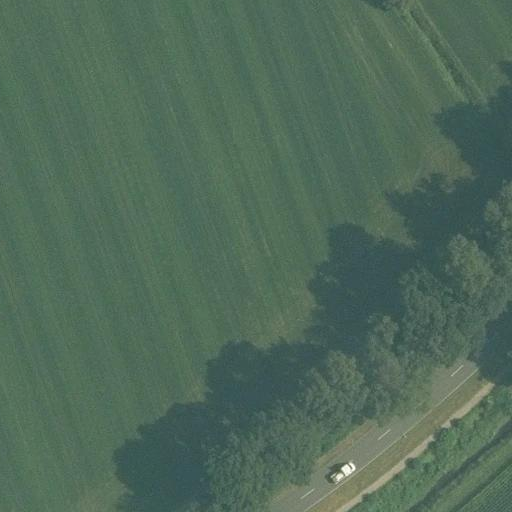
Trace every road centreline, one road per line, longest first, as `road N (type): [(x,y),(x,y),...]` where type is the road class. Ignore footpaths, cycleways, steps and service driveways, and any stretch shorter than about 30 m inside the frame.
road 1 (unclassified): [(191,511),(511,201)]
road 2 (tertiary): [(511,319),(414,410),(282,511)]
